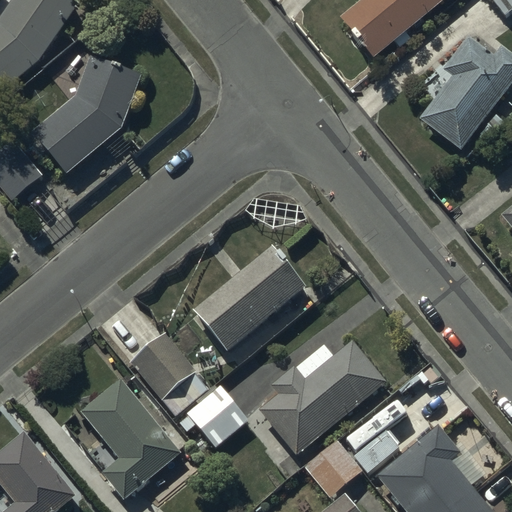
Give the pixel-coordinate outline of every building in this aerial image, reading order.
[(15,0),(0,23),(0,97),(1,99),(40,68),(80,8),(67,0),(15,0)] [(408,36),(449,0),(367,0),(340,23),(376,64),(396,46),(401,52),(412,42),(408,36)] [(511,0),(488,0),(506,21),(511,16),(511,0)] [(496,62),(469,43),(445,75),(452,80),(420,123),(463,156),(511,88),(511,59),(502,53),(496,62)] [(76,102),(32,137),(68,180),(122,135),(141,80),(90,60),(76,102)] [(13,144),(0,155),(0,190),(12,205),(42,180),(13,144)] [(511,233),(511,212),(502,221),(511,233)] [(273,250),(192,315),(226,356),(306,291),(273,250)] [(165,340),(130,368),(175,421),(207,393),(195,379),(197,377),(165,340)] [(297,461),(386,387),(353,345),(334,360),(325,349),(297,372),(295,371),(270,391),(278,400),(259,415),(297,461)] [(183,459),(122,384),(83,415),(122,464),(103,479),(124,506),(183,459)] [(222,390),(186,418),(188,421),(180,428),(187,437),(197,429),(216,452),(250,425),(222,390)] [(439,432),(378,480),(404,511),(488,511),(451,467),(461,459),(439,432)] [(399,453),(385,436),(355,462),(369,478),(399,453)] [(61,511),(76,501),(25,437),(0,456),(0,487),(16,508),(11,511),(61,511)] [(363,475),(338,445),(306,472),(331,502),(363,475)] [(355,511),(345,500),(330,511),(355,511)]
